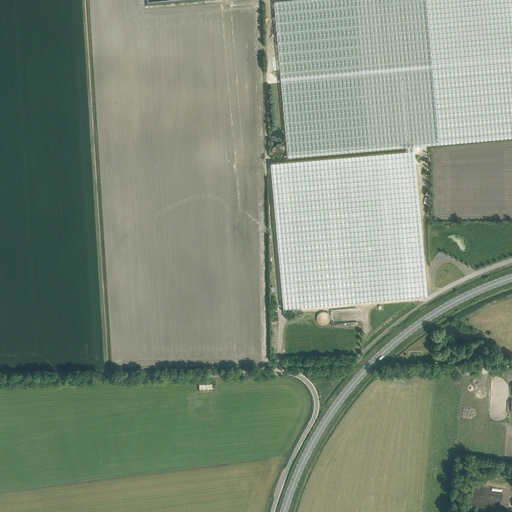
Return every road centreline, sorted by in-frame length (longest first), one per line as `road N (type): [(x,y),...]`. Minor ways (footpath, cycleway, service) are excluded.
road 1 (unclassified): [(0,378),(293,372),(312,388),(316,410),(272,511)]
road 2 (secondary): [(283,511),(318,432),(368,366),(442,308),(511,277)]
road 3 (track): [(278,372),(280,313),(428,299)]
road 4 (unclassified): [(385,370),(511,368)]
